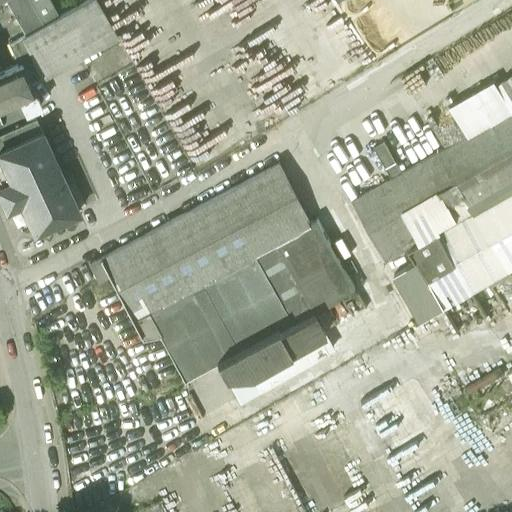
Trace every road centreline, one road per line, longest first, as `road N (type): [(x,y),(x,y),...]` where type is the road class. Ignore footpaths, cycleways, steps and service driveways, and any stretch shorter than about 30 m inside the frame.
road 1 (unclassified): [(4,291),(161,201)]
road 2 (tertiary): [(4,291),(41,451)]
